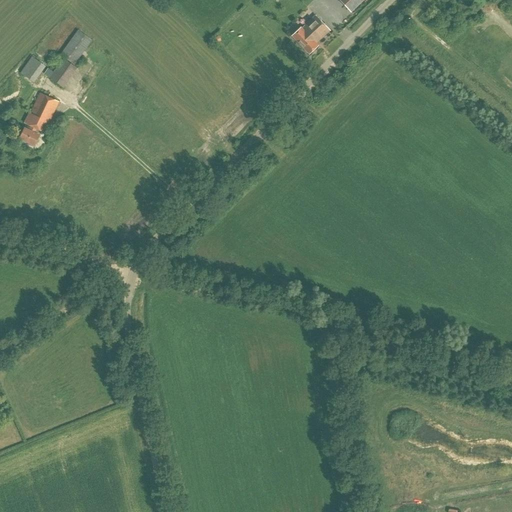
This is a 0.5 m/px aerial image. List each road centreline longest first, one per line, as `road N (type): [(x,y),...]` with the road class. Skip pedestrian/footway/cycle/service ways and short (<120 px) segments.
road 1 (unclassified): [(167,511),(131,352),(133,270),(393,0)]
road 2 (track): [(187,208),(70,103)]
road 3 (track): [(133,270),(0,235)]
